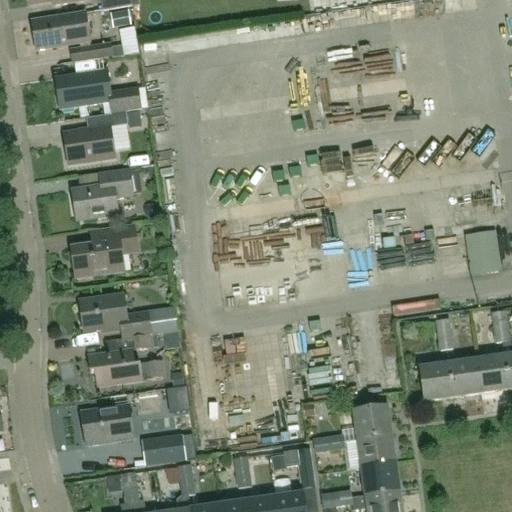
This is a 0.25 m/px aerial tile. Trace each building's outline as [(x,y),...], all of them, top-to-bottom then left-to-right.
[(130,0),(100,0),(102,13),(125,9),(132,8),(130,0)] [(112,57),(111,46),(90,48),(85,16),(32,23),(36,53),(80,46),(80,50),(69,51),(71,64),(112,58),(112,57)] [(111,116),(125,114),(140,112),(140,110),(137,90),(137,89),(109,93),(106,73),(55,80),(59,112),(110,104),(111,116)] [(125,114),(111,116),(85,120),(87,132),(63,135),(67,167),(114,160),(110,130),(127,127),(125,114)] [(132,194),(128,172),(98,177),(100,189),(72,193),(76,223),(118,217),(115,197),(132,194)] [(155,220),(159,215),(158,209),(153,206),(148,207),(144,211),(145,217),(149,221),(155,220)] [(73,251),(78,280),(124,273),(121,255),(137,252),(133,227),(90,234),(92,248),(73,251)] [(471,272),(503,270),(501,230),(469,231),(471,272)] [(431,247),(410,248),(411,270),(433,269),(431,247)] [(363,280),(384,274),(378,251),(357,256),(363,280)] [(152,337),(149,315),(148,314),(127,317),(124,297),(81,303),(85,335),(122,330),(123,341),(148,338),(152,337)] [(157,336),(178,333),(175,309),(149,312),(149,315),(152,337),(157,336)] [(496,332),(508,330),(506,316),(494,317),(496,332)] [(451,336),(449,321),(435,323),(437,338),(451,336)] [(506,360),(510,392),(511,391),(511,344),(510,344),(508,330),(496,332),(498,346),(504,345),(506,360)] [(451,336),(437,338),(439,353),(454,351),(451,336)] [(148,338),(123,341),(115,342),(117,355),(89,359),(91,375),(97,374),(99,389),(166,380),(164,363),(137,367),(135,353),(150,351),(148,338)] [(355,376),(354,353),(335,355),(335,356),(325,356),(327,378),(355,376)] [(510,392),(506,360),(477,363),(482,395),(510,392)] [(449,367),(454,399),(482,395),(477,363),(449,367)] [(454,399),(449,367),(421,371),(425,403),(454,399)] [(336,399),(360,396),(358,383),(334,386),(336,399)] [(272,408),(284,407),(282,387),(270,388),(272,408)] [(130,408),(83,415),(88,447),(122,442),(135,440),(134,437),(130,408)] [(389,410),(377,412),(356,414),(359,432),(344,434),(345,439),(331,441),(332,453),(347,451),(346,445),(360,443),(393,438),(389,410)] [(193,437),(143,444),(146,468),(188,463),(196,462),(193,437)] [(364,471),(397,466),(393,438),(360,443),(364,471)] [(332,453),(331,441),(316,443),(318,455),(332,453)] [(310,451),(286,455),(288,469),(301,467),(304,492),(316,490),(310,451)] [(233,460),(235,475),(250,473),(248,458),(233,460)] [(368,499),(401,494),(397,466),(364,471),(368,497),(368,499)] [(180,470),(182,484),(194,483),(192,468),(180,470)] [(238,491),(244,490),(252,489),(250,473),(235,475),(238,491)] [(135,474),(121,476),(123,491),(137,489),(135,474)] [(179,511),(192,511),(190,498),(196,497),(194,483),(182,484),(184,499),(178,503),(179,511)] [(140,504),(137,489),(123,491),(125,506),(121,507),(121,511),(134,511),(133,505),(140,504)] [(335,494),(337,509),(353,507),(350,492),(335,494)] [(320,496),(323,511),(335,509),(337,509),(335,494),(320,496)] [(354,511),(360,511),(370,511),(369,511),(403,511),(401,494),(368,499),(368,497),(353,499),(354,511)] [(307,511),(306,496),(277,500),(278,511),(307,511)] [(249,504),(249,511),(278,511),(277,500),(249,504)]
